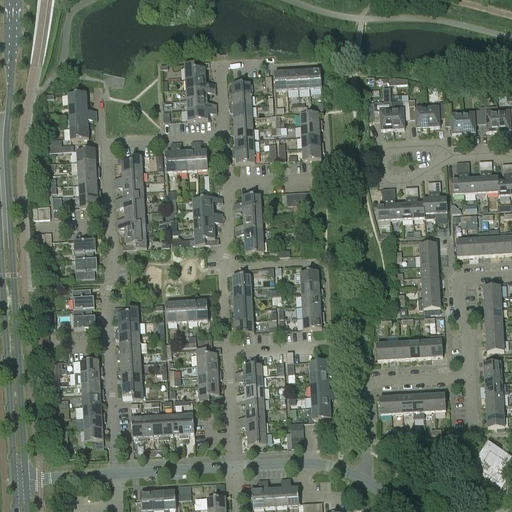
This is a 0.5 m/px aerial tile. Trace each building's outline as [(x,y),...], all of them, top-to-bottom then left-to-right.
[(195,72),(195,66),(184,67),(185,83),(206,82),(205,71),(195,72)] [(297,74),(299,93),(310,92),(309,70),(304,71),(304,74),(297,74)] [(309,70),(310,92),(322,91),(321,73),(314,73),(314,70),(309,70)] [(281,75),(274,75),(275,94),(287,93),(286,72),(281,72),(281,75)] [(286,72),(287,93),(299,93),(297,74),(291,74),(291,72),(286,72)] [(206,87),(206,82),(185,83),(186,93),(215,92),(215,87),(206,87)] [(232,99),(251,98),(250,86),(231,87),(232,99)] [(215,96),(215,92),(186,93),(186,103),(207,102),(207,97),(215,96)] [(68,109),(87,108),(86,96),(67,97),(68,109)] [(408,97),(391,98),(391,105),(393,133),(404,133),(404,121),(409,121),(409,109),(408,97)] [(251,109),(251,98),(232,99),(233,105),(229,105),(229,111),(251,109)] [(207,102),(186,103),(187,113),(216,112),(216,107),(207,107),(207,102)] [(391,105),(373,106),(373,107),(374,123),(380,123),(381,134),(393,133),(391,105)] [(428,131),(439,131),(439,119),(445,119),(444,107),(438,107),(438,111),(427,111),(428,131)] [(463,137),(462,117),(451,118),(451,107),(444,107),(445,119),(445,127),(451,127),(452,138),(463,137)] [(87,114),(87,108),(68,109),(69,120),(96,119),(96,114),(87,114)] [(252,121),(251,109),(229,111),(230,116),(233,115),(234,122),(252,121)] [(416,132),(428,131),(427,111),(415,112),(415,109),(409,109),(409,121),(415,121),(416,132)] [(497,109),(480,110),(480,113),(480,125),(486,125),(487,136),(499,135),(497,115),(497,109)] [(511,111),(509,111),(509,115),(497,115),(499,135),(510,135),(510,123),(511,123),(511,111)] [(216,116),(216,112),(187,113),(188,124),(208,123),(208,117),(216,116)] [(480,125),(480,113),(473,113),(474,117),(462,117),(463,137),(475,137),(474,125),(480,125)] [(301,129),(322,128),(322,124),(319,124),(318,117),(300,118),(301,129)] [(96,119),(69,120),(69,132),(88,131),(88,124),(96,123),(96,119)] [(231,133),(253,132),(252,121),(234,122),(234,128),(230,128),(231,133)] [(301,141),(320,140),(319,134),(323,133),(322,128),(301,129),(301,141)] [(89,142),(88,131),(69,132),(70,144),(89,142)] [(253,144),(253,132),(231,133),(231,138),(235,138),(235,145),(253,144)] [(302,152),(324,151),(323,146),(320,146),(320,140),(301,141),(302,152)] [(232,156),(254,154),(253,144),(235,145),(235,150),(232,151),(232,156)] [(186,154),(188,174),(198,174),(196,145),(191,145),(192,154),(186,154)] [(201,153),(200,145),(196,145),(198,174),(208,173),(207,153),(201,153)] [(171,155),(166,155),(167,176),(177,175),(175,146),(170,146),(171,155)] [(175,146),(177,175),(188,174),(186,154),(181,154),(180,146),(175,146)] [(324,151),(302,152),(303,164),(321,163),(321,156),(324,156),(324,151)] [(77,165),(96,164),(95,152),(77,154),(77,165)] [(255,167),(254,154),(232,156),(233,161),(236,161),(237,168),(255,167)] [(142,175),(141,159),(131,160),(131,165),(121,165),(122,176),(142,175)] [(78,177),(100,175),(99,170),(96,171),(96,164),(77,165),(78,177)] [(487,196),(498,195),(498,184),(498,180),(492,181),(491,173),(486,174),(487,196)] [(475,181),(476,197),(487,196),(486,174),(480,174),(481,181),(475,181)] [(79,188),(97,187),(97,180),(100,180),(100,175),(78,177),(79,188)] [(113,187),(143,185),(142,175),(122,176),(122,182),(113,182),(113,187)] [(464,197),(463,175),(457,175),(458,182),(452,183),(453,198),(464,197)] [(476,197),(475,181),(469,182),(468,175),(463,175),(464,197),(476,197)] [(510,199),(509,176),(503,177),(504,184),(498,184),(498,195),(498,199),(510,199)] [(143,185),(113,187),(114,192),(123,191),(123,196),(144,195),(143,185)] [(79,199),(101,198),(101,193),(98,193),(97,187),(79,188),(79,199)] [(178,193),(168,194),(169,202),(178,202),(178,193)] [(429,202),(423,202),(423,206),(424,217),(424,221),(426,223),(434,222),(436,220),(435,217),(434,194),(429,195),(429,202)] [(440,194),(434,194),(435,217),(436,220),(436,222),(447,221),(447,216),(446,201),(440,201),(440,194)] [(144,195),(123,196),(123,202),(115,203),(115,207),(144,205),(144,195)] [(80,211),(98,210),(98,203),(101,203),(101,198),(79,199),(80,211)] [(234,211),(262,210),(261,198),(242,199),(243,207),(234,207),(234,211)] [(423,206),(417,207),(417,199),(412,200),(413,222),(424,221),(424,217),(423,206)] [(61,200),(52,201),(53,213),(62,212),(61,200)] [(193,213),(213,212),(213,206),(221,205),(221,200),(192,202),(193,213)] [(401,208),(401,223),(413,222),(412,200),(406,200),(406,207),(401,208)] [(384,209),(377,209),(378,224),(379,229),(390,228),(390,223),(389,201),(383,201),(384,209)] [(401,223),(401,208),(395,208),(394,201),(389,201),(390,223),(401,223)] [(144,205),(115,207),(115,212),(124,211),(124,217),(145,215),(144,205)] [(452,217),(461,216),(461,214),(454,208),(452,208),(452,217)] [(262,222),(262,210),(234,211),(235,216),(243,215),(244,223),(262,222)] [(222,217),(219,217),(213,217),(213,212),(193,213),(194,223),(222,221),(222,217)] [(145,215),(124,217),(125,223),(116,223),(116,228),(146,226),(145,215)] [(476,219),(471,219),(471,224),(466,224),(466,230),(467,232),(477,231),(476,219)] [(222,221),(194,223),(194,234),(214,232),(214,227),(223,226),(222,221)] [(236,234),(263,233),(262,222),(244,223),(244,229),(236,229),(236,234)] [(146,226),(116,228),(117,232),(125,232),(126,237),(147,236),(146,226)] [(180,241),(172,241),(172,246),(172,250),(173,250),(180,250),(195,249),(204,249),(205,248),(206,248),(212,248),(212,243),(215,243),(215,242),(214,232),(194,234),(195,243),(183,244),(180,241)] [(263,244),(263,233),(236,234),(236,239),(245,238),(245,245),(263,244)] [(499,233),(488,233),(488,235),(490,259),(500,258),(499,241),(499,233)] [(488,235),(478,236),(478,242),(479,259),(490,259),(488,235)] [(148,252),(147,236),(126,237),(126,248),(136,247),(137,253),(148,252)] [(500,258),(511,257),(510,240),(499,241),(500,258)] [(467,243),(468,260),(479,259),(478,242),(467,243)] [(96,252),(96,243),(74,244),(75,256),(77,256),(78,263),(94,262),(93,252),(96,252)] [(457,261),(468,260),(467,243),(456,244),(457,261)] [(263,244),(245,245),(246,257),(264,256),(263,244)] [(420,259),(437,258),(436,247),(419,248),(420,259)] [(438,269),(437,258),(420,259),(421,270),(438,269)] [(94,262),(78,263),(75,263),(76,275),(78,275),(79,283),(95,282),(94,271),(97,271),(97,262),(94,262)] [(438,280),(438,269),(421,270),(421,281),(438,280)] [(301,287),(319,286),(319,275),(300,276),(301,287)] [(233,292),(251,290),(251,279),(232,280),(233,292)] [(439,290),(438,280),(421,281),(422,291),(439,290)] [(301,299),(323,297),(323,292),(320,293),(319,286),(301,287),(301,299)] [(506,289),(483,290),(484,301),(501,300),(501,299),(507,299),(506,289)] [(252,302),(251,290),(233,292),(233,298),(230,298),(230,303),(252,302)] [(440,301),(439,290),(422,291),(423,302),(440,301)] [(91,304),(91,293),(75,293),(75,301),(73,301),(73,313),(76,313),(92,312),(95,312),(94,303),(91,304)] [(302,310),(321,309),(320,303),(323,302),(323,297),(301,299),(302,310)] [(501,311),(501,300),(484,301),(484,312),(501,311)] [(187,305),(188,325),(198,324),(197,301),(192,301),(192,304),(187,305)] [(197,301),(198,324),(209,324),(207,304),(201,304),(201,301),(197,301)] [(423,303),(417,303),(418,314),(423,313),(440,312),(440,301),(423,302),(423,303)] [(171,306),(166,306),(167,326),(178,325),(177,302),(171,302),(171,306)] [(177,302),(178,325),(188,325),(187,305),(182,305),(181,302),(177,302)] [(253,313),(252,302),(230,303),(231,308),(234,308),(234,315),(253,313)] [(303,322),(324,320),(324,315),(321,315),(321,309),(302,310),(303,322)] [(138,310),(129,310),(128,310),(128,316),(118,316),(118,327),(139,326),(138,310)] [(484,312),(485,323),(502,322),(501,311),(484,312)] [(92,323),(92,312),(76,313),(76,320),(74,321),(74,333),(96,332),(95,322),(92,323)] [(253,313),(234,315),(234,321),(232,321),(232,326),(253,325),(253,313)] [(324,320),(303,322),(303,333),(322,332),(322,325),(325,325),(324,320)] [(503,333),(502,322),(485,323),(486,334),(503,333)] [(254,336),(253,325),(232,326),(232,331),(235,331),(235,337),(254,336)] [(139,336),(139,326),(118,327),(119,332),(115,332),(116,338),(139,336)] [(486,334),(486,344),(503,343),(503,333),(486,334)] [(140,346),(139,336),(116,338),(116,342),(119,342),(120,348),(140,346)] [(441,338),(430,339),(430,344),(431,361),(443,360),(442,343),(441,338)] [(504,355),(503,343),(486,344),(487,356),(504,355)] [(421,362),(431,361),(430,344),(420,345),(421,362)] [(399,363),(410,362),(409,345),(398,346),(399,363)] [(409,345),(410,362),(421,362),(420,345),(409,345)] [(120,352),(117,353),(117,358),(141,357),(147,356),(147,350),(147,346),(140,346),(120,348),(120,352)] [(387,347),(388,364),(399,363),(398,346),(387,347)] [(377,364),(388,364),(387,347),(376,347),(377,364)] [(207,358),(207,353),(196,353),(197,369),(218,368),(217,357),(207,358)] [(141,357),(117,358),(117,363),(121,362),(121,368),(141,367),(141,357)] [(81,376),(103,374),(102,370),(99,370),(99,363),(81,364),(81,376)] [(310,377),(337,375),(337,370),(328,371),(328,364),(309,365),(310,377)] [(67,371),(62,372),(62,365),(53,366),(54,378),(62,377),(68,377),(67,371)] [(484,366),(484,378),(501,377),(501,365),(484,366)] [(118,378),(142,377),(141,367),(121,368),(121,373),(118,373),(118,378)] [(218,373),(218,368),(197,369),(198,379),(222,378),(221,373),(218,373)] [(262,379),(262,368),(243,369),(244,376),(235,377),(235,381),(262,379)] [(103,374),(81,376),(75,376),(76,388),(82,387),(100,386),(100,380),(103,379),(103,374)] [(337,380),(337,375),(310,377),(311,388),(329,387),(329,380),(337,380)] [(142,387),(142,377),(118,378),(119,383),(122,383),(122,388),(142,387)] [(502,387),(501,377),(484,378),(485,388),(502,387)] [(219,383),(222,383),(222,378),(198,379),(198,389),(219,388),(219,383)] [(245,392),(263,391),(262,379),(235,381),(235,386),(244,385),(245,392)] [(83,399),(104,397),(104,392),(101,392),(100,386),(82,387),(83,399)] [(133,398),(133,404),(143,403),(142,387),(122,388),(123,399),(133,398)] [(338,393),(335,393),(329,393),(329,387),(311,388),(311,399),(338,397),(338,393)] [(502,387),(485,388),(486,399),(503,398),(509,398),(508,387),(502,387)] [(220,399),(219,388),(198,389),(199,405),(210,405),(210,399),(220,399)] [(237,404),(264,402),(263,391),(245,392),(245,399),(236,399),(237,404)] [(104,402),(104,397),(83,399),(83,410),(102,409),(101,402),(104,402)] [(338,402),(338,397),(311,399),(312,411),(330,410),(330,403),(338,402)] [(434,398),(435,415),(446,414),(445,397),(434,398)] [(424,415),(435,415),(434,398),(423,399),(424,415)] [(503,409),(503,398),(486,399),(486,410),(503,409)] [(402,417),(413,416),(412,399),(401,400),(402,417)] [(423,399),(412,399),(413,416),(413,422),(424,422),(424,415),(423,399)] [(380,418),(392,417),(391,400),(379,401),(380,418)] [(392,417),(402,417),(401,400),(391,400),(392,417)] [(246,415),(264,414),(264,402),(237,404),(237,409),(246,408),(246,415)] [(84,421),(105,420),(105,415),(102,415),(102,409),(83,410),(84,421)] [(486,410),(487,421),(504,420),(503,409),(486,410)] [(330,410),(312,411),(313,423),(331,422),(330,410)] [(238,426),(265,425),(264,414),(246,415),(247,421),(238,421),(238,426)] [(189,438),(195,437),(194,417),(183,418),(184,441),(188,441),(189,441),(189,438)] [(163,419),(164,442),(169,442),(169,439),(174,439),(173,418),(163,419)] [(173,418),(174,439),(179,438),(179,441),(184,441),(183,418),(173,418)] [(142,420),(144,443),(149,443),(149,440),(153,440),(152,419),(142,420)] [(152,419),(153,440),(159,439),(159,442),(164,442),(163,419),(152,419)] [(106,425),(105,420),(84,421),(85,433),(103,432),(103,425),(106,425)] [(144,443),(142,420),(132,421),(133,441),(138,441),(139,444),(144,443)] [(505,431),(504,420),(487,421),(488,432),(505,431)] [(248,437),(266,436),(265,425),(238,426),(238,431),(247,431),(248,437)] [(103,432),(85,433),(85,444),(104,443),(103,432)] [(266,436),(248,437),(248,449),(267,448),(266,436)] [(464,474),(500,498),(501,498),(511,481),(511,458),(486,441),(464,474)] [(68,444),(55,445),(55,457),(57,457),(57,458),(67,458),(67,451),(68,451),(68,444)] [(300,509),(299,491),(292,491),(291,482),(286,483),(288,510),(300,509)] [(276,511),(288,510),(286,483),(281,483),(282,491),(275,492),(276,511)] [(253,511),(265,511),(263,484),(259,484),(259,493),(252,493),(253,511)] [(265,511),(276,511),(275,492),(269,492),(268,484),(263,484),(265,511)] [(168,490),(164,491),(164,511),(176,511),(177,511),(176,497),(175,494),(169,494),(168,490)] [(153,511),(164,511),(164,491),(158,491),(159,495),(152,495),(153,511)] [(153,511),(152,495),(141,496),(141,511),(153,511)] [(191,497),(178,497),(179,506),(189,506),(189,503),(192,503),(191,497)] [(207,501),(201,501),(201,511),(219,511),(226,511),(226,500),(207,501)]
